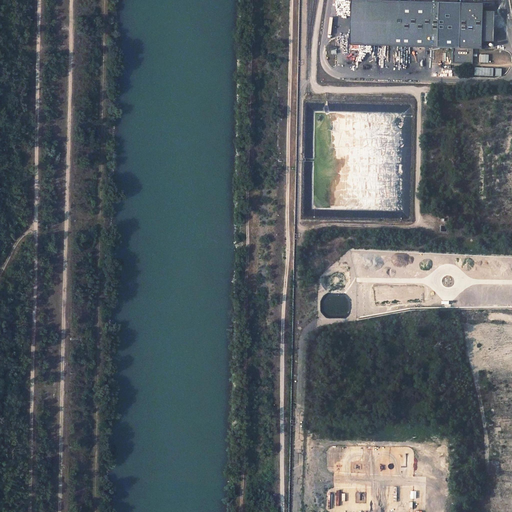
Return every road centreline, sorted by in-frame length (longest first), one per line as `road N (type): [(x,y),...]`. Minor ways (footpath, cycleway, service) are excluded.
road 1 (track): [(239,511),(251,0)]
road 2 (track): [(70,0),(59,511)]
road 3 (track): [(282,511),(292,0)]
road 4 (track): [(28,511),(38,0)]
